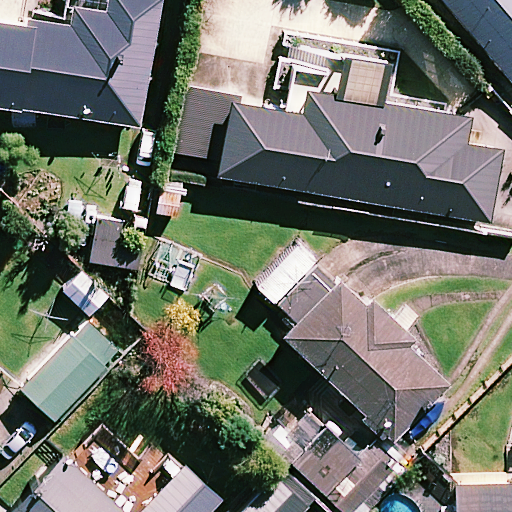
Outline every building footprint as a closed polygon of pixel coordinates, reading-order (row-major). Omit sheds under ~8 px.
[(0,15),(0,101),(136,123),(154,0),(104,0),(102,12),(65,6),(62,25),(0,15)] [(511,79),(511,0),(440,0),(510,82),(511,79)] [(218,97),(206,173),(487,217),(499,141),(464,136),(468,110),(383,97),(390,50),(291,34),(279,107),(218,97)] [(118,221),(90,220),(88,262),(136,264),(137,245),(117,244),(118,221)] [(0,264),(14,250),(0,236),(0,264)] [(360,305),(319,262),(276,302),(293,320),(281,330),(384,441),(445,384),(366,300),(360,305)] [(117,350),(84,319),(18,387),(51,419),(117,350)] [(355,457),(301,403),(266,439),(339,511),(359,511),(404,467),(374,438),(355,457)] [(121,511),(60,452),(1,511),(121,511)] [(296,511),(312,496),(280,465),(233,511),(296,511)] [(161,511),(177,497),(155,474),(132,497),(146,511),(161,511)] [(511,511),(511,478),(453,479),(453,511),(511,511)]
